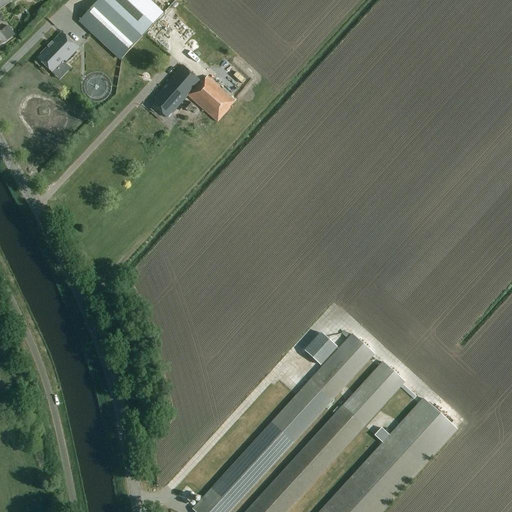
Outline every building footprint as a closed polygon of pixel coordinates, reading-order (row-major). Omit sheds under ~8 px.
[(0,0),(0,10),(14,0),(0,0)] [(121,60),(164,15),(148,0),(99,0),(80,21),(121,60)] [(15,35),(9,26),(3,30),(0,32),(0,46),(6,42),(15,35)] [(66,61),(78,49),(61,33),(36,58),(52,73),(64,60),(66,61)] [(201,82),(182,65),(161,89),(153,98),(155,99),(150,104),(165,117),(171,111),(173,113),(187,96),(217,123),(229,109),(228,108),(235,101),(207,76),(201,82)] [(188,112),(193,106),(188,101),(182,107),(188,112)] [(288,511),(406,384),(384,364),(249,511),(229,511),(374,355),(353,336),(313,379),(193,510),(195,511),(288,511)] [(382,511),(457,431),(423,399),(319,511),(382,511)]
